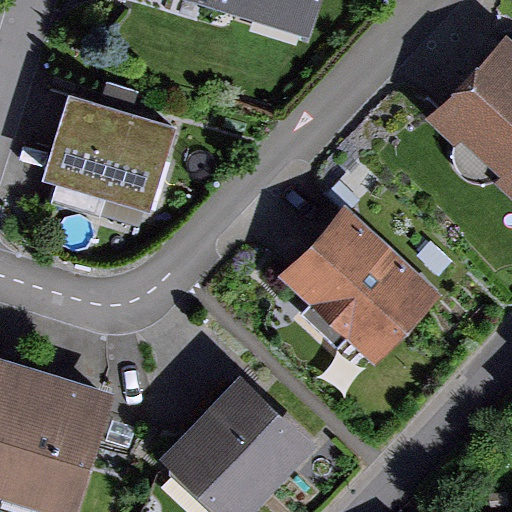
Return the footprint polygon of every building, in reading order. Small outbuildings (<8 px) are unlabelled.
[(251,0),(306,17),(311,0),(251,0)] [(257,27),(307,41),(312,22),(263,8),(257,27)] [(479,62),(426,118),(511,197),(511,42),(504,35),(479,62)] [(170,130),(62,96),(31,192),(140,226),(170,130)] [(318,241),(276,286),(366,371),(427,307),(337,221),(318,241)] [(0,449),(27,360),(0,351),(0,449)] [(0,472),(70,493),(103,383),(75,375),(27,360),(0,449),(0,472)] [(234,390),(162,464),(210,511),(248,511),(309,450),(241,383),(234,390)]
